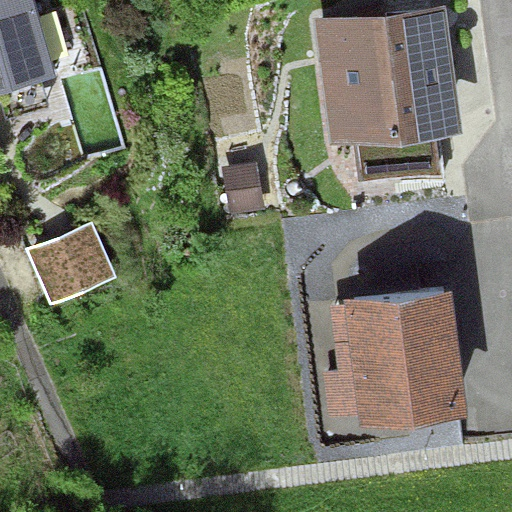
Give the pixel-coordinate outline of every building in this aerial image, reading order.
[(34,0),(0,0),(0,91),(56,75),(34,0)] [(439,140),(462,133),(448,3),(317,17),(331,146),(358,143),(361,182),(444,178),(439,140)] [(223,167),(231,214),(266,208),(259,161),(223,167)] [(116,278),(92,221),(27,248),(51,305),(116,278)] [(359,414),(361,429),(470,418),(453,290),(346,301),(346,306),(331,307),(339,370),(326,372),(329,416),(359,414)]
